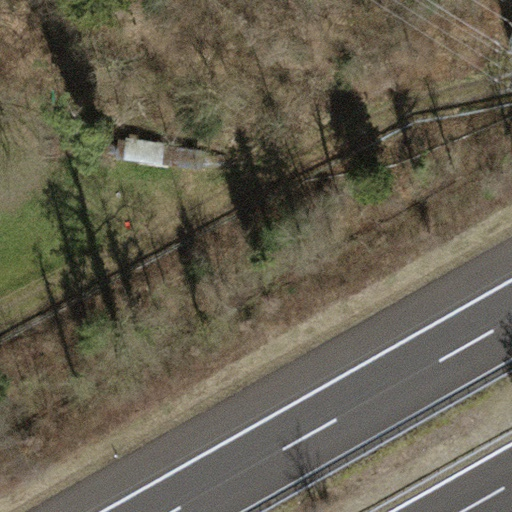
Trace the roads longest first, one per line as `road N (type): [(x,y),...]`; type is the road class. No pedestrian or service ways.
road 1 (track): [(0,316),(403,107),(511,85)]
road 2 (motorway): [(511,321),(173,511)]
